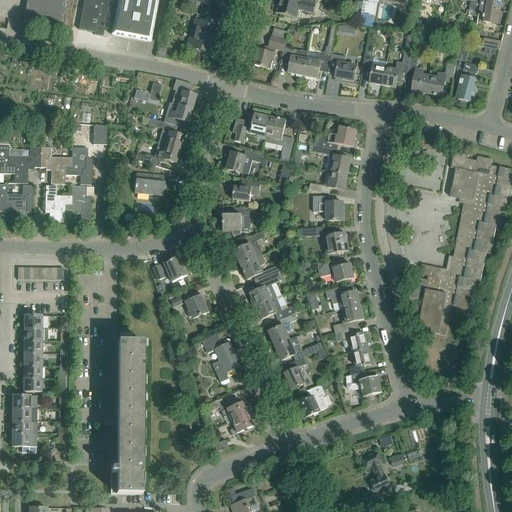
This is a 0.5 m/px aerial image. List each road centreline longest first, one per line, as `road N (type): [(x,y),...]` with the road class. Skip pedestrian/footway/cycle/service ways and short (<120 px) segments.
road 1 (residential): [(407,408),(364,228),(376,116)]
road 2 (residential): [(112,510),(109,249)]
road 3 (residential): [(291,446),(195,229)]
road 4 (residential): [(225,86),(0,39)]
road 5 (residential): [(376,116),(225,86)]
road 6 (residential): [(195,229),(225,86)]
road 7 (residential): [(198,509),(209,474),(291,446)]
road 8 (residential): [(407,408),(291,446)]
